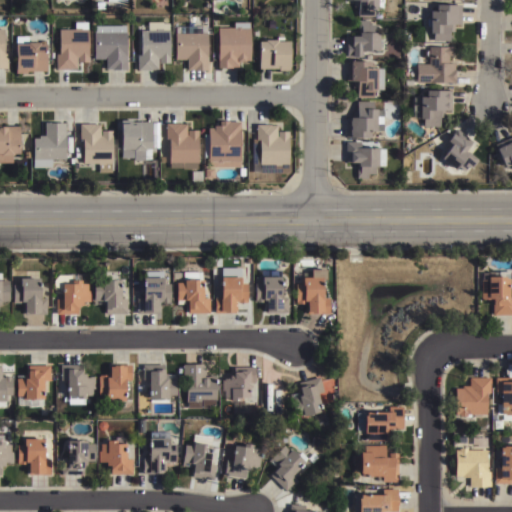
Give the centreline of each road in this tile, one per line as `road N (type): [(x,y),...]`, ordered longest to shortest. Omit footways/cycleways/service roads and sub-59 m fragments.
road 1 (tertiary): [(0,216),(511,211)]
road 2 (residential): [(0,96),(316,92)]
road 3 (residential): [(0,339),(291,345)]
road 4 (residential): [(0,500),(145,499),(254,510)]
road 5 (residential): [(316,210),(316,0)]
road 6 (residential): [(426,511),(427,364),(434,353)]
